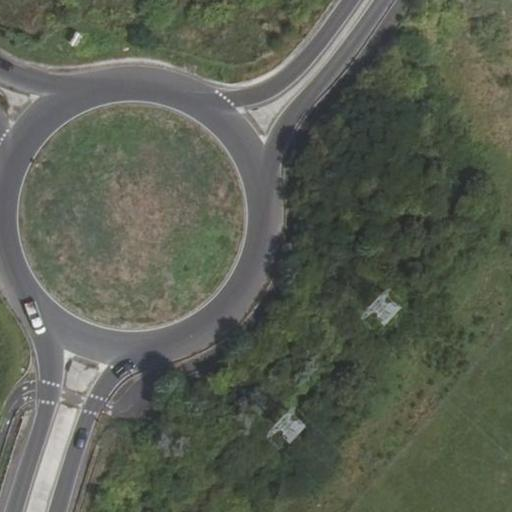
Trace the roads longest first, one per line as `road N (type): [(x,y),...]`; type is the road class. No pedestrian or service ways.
road 1 (secondary): [(138,348),(199,330),(233,302),(262,245),(260,180)]
road 2 (secondary): [(260,180),(288,119),(383,0)]
road 3 (secondary): [(44,316),(44,416),(15,511)]
road 4 (secondary): [(57,511),(92,406),(138,348)]
road 5 (secondary): [(350,0),(277,86),(209,107)]
road 6 (secondary): [(209,107),(134,82),(83,92)]
